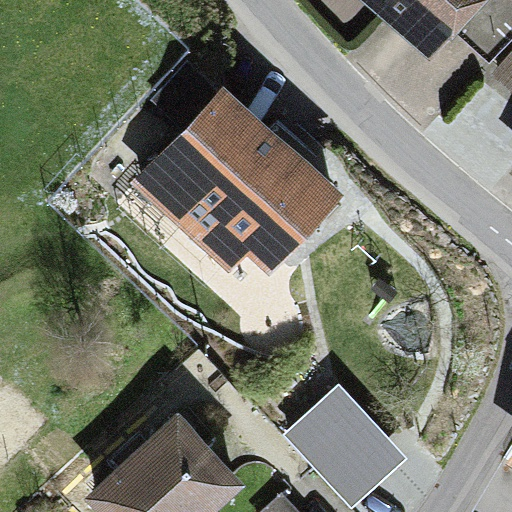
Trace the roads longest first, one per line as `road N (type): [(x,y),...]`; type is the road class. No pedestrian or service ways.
road 1 (unclassified): [(240,0),(302,66),(511,250)]
road 2 (unclassified): [(511,387),(447,511)]
